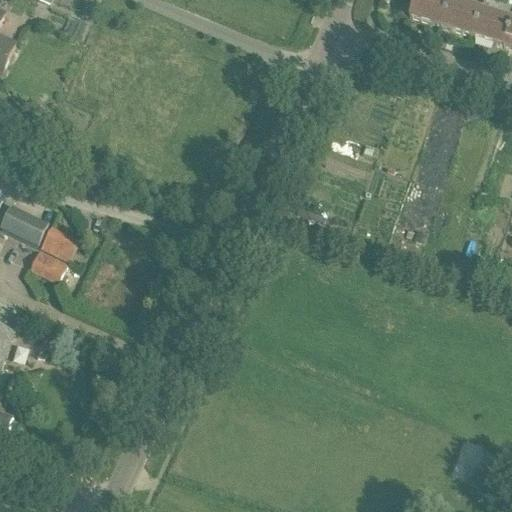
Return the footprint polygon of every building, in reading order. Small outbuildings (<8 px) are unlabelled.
[(415,0),(409,19),(441,29),(450,2),(449,1),(449,0),(415,0)] [(450,2),(441,29),(473,39),(481,12),(450,2)] [(511,21),(481,12),(473,39),(504,49),(511,25),(511,21)] [(0,76),(2,77),(16,47),(0,40),(0,28),(5,18),(0,16),(0,76)] [(13,210),(2,232),(39,250),(46,236),(50,228),(13,210)] [(48,237),(41,252),(70,266),(77,252),(81,243),(52,229),(48,237)] [(40,254),(30,273),(59,287),(69,268),(40,254)] [(0,448),(3,450),(13,421),(0,416),(0,373),(9,350),(13,336),(0,331),(0,448)] [(511,479),(479,467),(471,487),(504,501),(511,482),(511,479)]
